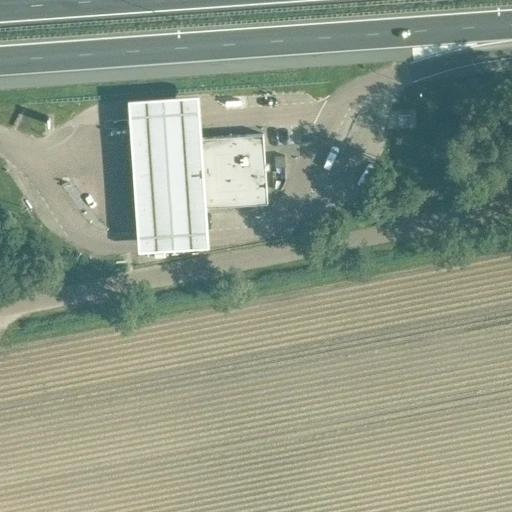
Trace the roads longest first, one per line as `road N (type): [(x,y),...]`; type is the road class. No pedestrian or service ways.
road 1 (unclassified): [(0,313),(511,212)]
road 2 (motorway): [(0,60),(511,24)]
road 3 (motorway): [(398,78),(458,58),(511,27)]
